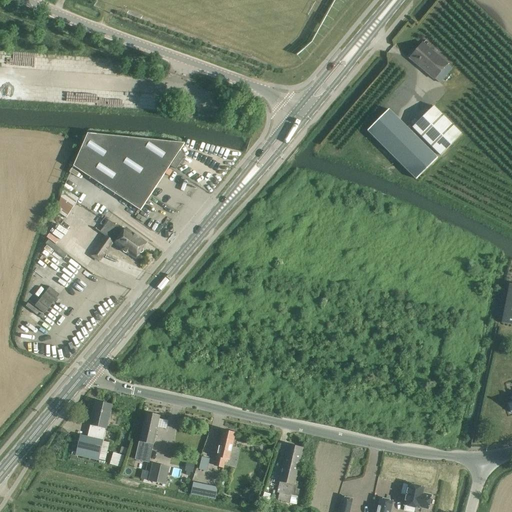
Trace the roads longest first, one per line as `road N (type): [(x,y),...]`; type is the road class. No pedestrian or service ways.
road 1 (unclassified): [(485,457),(407,450),(113,389),(94,373)]
road 2 (secondary): [(86,369),(298,118)]
road 3 (unclassified): [(298,118),(264,90),(21,0)]
road 4 (secondary): [(298,118),(395,0)]
road 5 (secondary): [(0,474),(86,369)]
